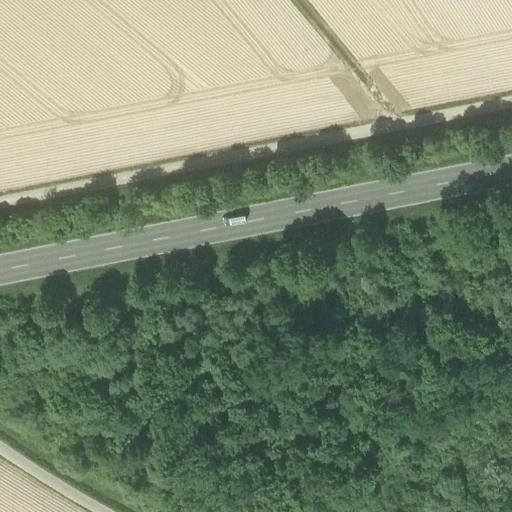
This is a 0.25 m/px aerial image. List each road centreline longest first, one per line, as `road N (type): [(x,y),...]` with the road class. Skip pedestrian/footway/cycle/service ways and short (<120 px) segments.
road 1 (primary): [(0,271),(511,170)]
road 2 (track): [(511,103),(0,203)]
road 3 (unclassified): [(101,511),(0,445)]
